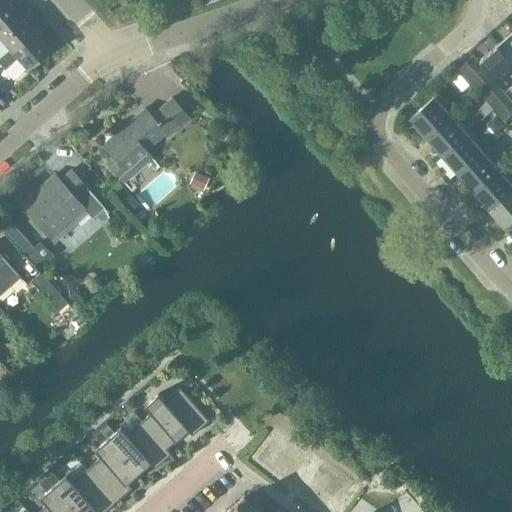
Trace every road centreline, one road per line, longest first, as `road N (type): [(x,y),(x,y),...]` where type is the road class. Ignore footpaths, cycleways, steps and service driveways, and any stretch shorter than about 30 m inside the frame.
road 1 (residential): [(473,0),(470,20),(385,104),(379,135),(511,294)]
road 2 (residential): [(106,69),(286,0)]
road 3 (residential): [(0,161),(106,69)]
